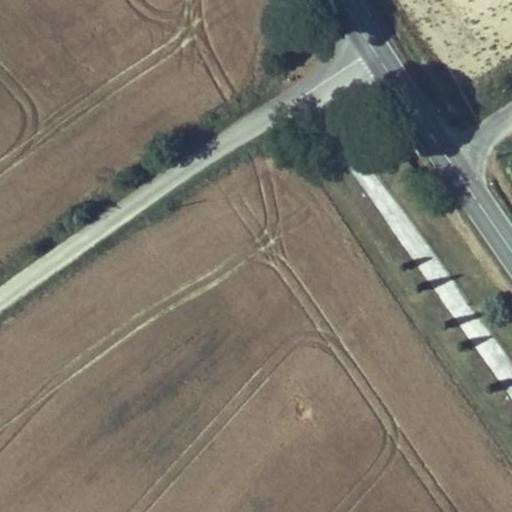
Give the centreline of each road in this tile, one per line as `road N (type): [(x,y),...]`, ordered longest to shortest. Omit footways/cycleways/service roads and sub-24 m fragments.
road 1 (tertiary): [(370,41),(0,303)]
road 2 (primary): [(370,41),(454,161)]
